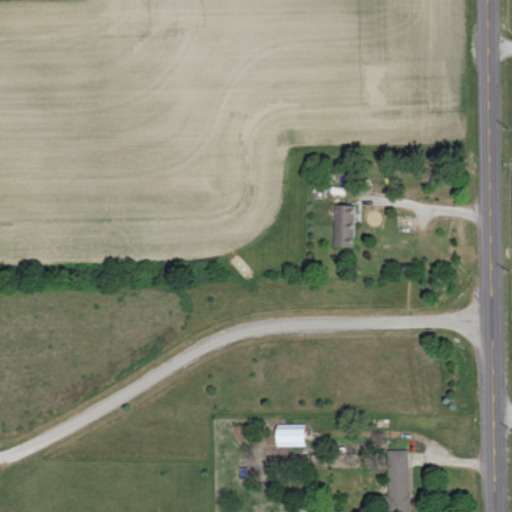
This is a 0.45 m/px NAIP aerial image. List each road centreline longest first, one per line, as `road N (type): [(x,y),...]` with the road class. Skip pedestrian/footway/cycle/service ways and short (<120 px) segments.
road 1 (residential): [(0,459),(239,332),(493,320)]
road 2 (secondary): [(497,511),(489,0)]
